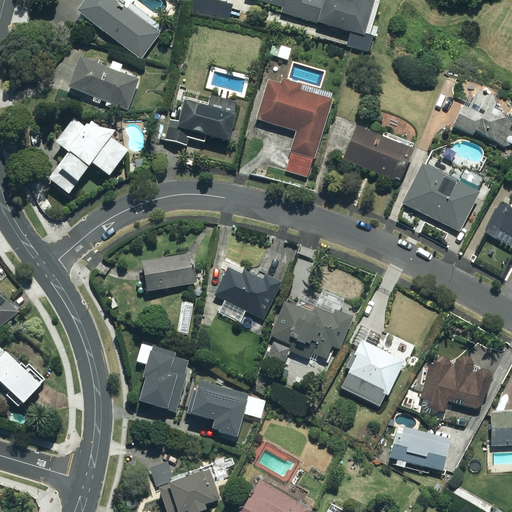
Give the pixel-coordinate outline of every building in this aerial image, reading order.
[(157,36),(108,0),(83,0),(74,13),(138,61),(157,36)] [(245,0),(282,10),(280,16),(361,38),(371,0),(351,0),(350,8),(337,5),(338,0),(321,0),(322,0),(320,0),(245,0)] [(291,52),(271,46),(268,57),(287,63),(291,52)] [(136,82),(75,60),(64,90),(125,112),(136,82)] [(284,172),(307,178),(328,103),(297,94),(298,88),(277,82),(276,87),(264,84),(253,122),(295,133),(284,172)] [(459,109),(450,128),(471,138),(473,134),(511,153),(511,151),(511,126),(488,115),(495,100),(475,90),(465,112),(459,109)] [(174,124),(167,122),(162,141),(185,147),(188,136),(223,145),(233,107),(205,100),(202,111),(179,105),(174,124)] [(44,183),(66,200),(88,170),(106,183),(126,157),(107,143),(111,138),(90,123),(83,132),(71,123),(51,149),(63,158),(44,183)] [(410,153),(352,129),(339,160),(397,183),(410,153)] [(476,197),(418,166),(399,203),(456,233),(476,197)] [(511,212),(501,206),(486,233),(511,248),(511,265),(511,266),(511,265),(511,212)] [(189,255),(137,265),(143,296),(195,286),(189,255)] [(260,321),(278,287),(261,278),(259,283),(241,274),(239,277),(226,271),(213,297),(260,321)] [(0,327),(12,313),(0,302),(0,327)] [(330,313),(328,318),(310,311),(308,316),(281,305),(267,338),(288,347),(286,352),(307,360),(309,355),(323,361),(329,348),(335,351),(348,321),(330,313)] [(404,311),(395,307),(387,326),(396,330),(404,311)] [(401,364),(373,351),(379,337),(369,332),(363,346),(358,344),(342,378),(385,398),(401,364)] [(145,379),(139,400),(176,411),(191,361),(175,356),(176,352),(150,344),(140,377),(145,379)] [(0,391),(16,408),(33,391),(0,358),(0,391)] [(426,367),(419,400),(427,403),(425,409),(442,414),(444,403),(475,411),(479,409),(482,398),(485,394),(487,381),(484,375),(475,373),(471,376),(466,375),(468,369),(465,362),(457,360),(451,364),(450,370),(447,370),(444,363),(435,361),(426,367)] [(199,378),(189,412),(214,419),(212,429),(236,435),(248,391),(199,378)] [(511,416),(487,416),(488,446),(511,445),(511,416)] [(396,428),(388,459),(437,471),(445,441),(396,428)] [(159,491),(166,511),(186,511),(215,502),(206,475),(159,491)] [(256,486),(240,511),(295,511),(297,510),(256,486)]
